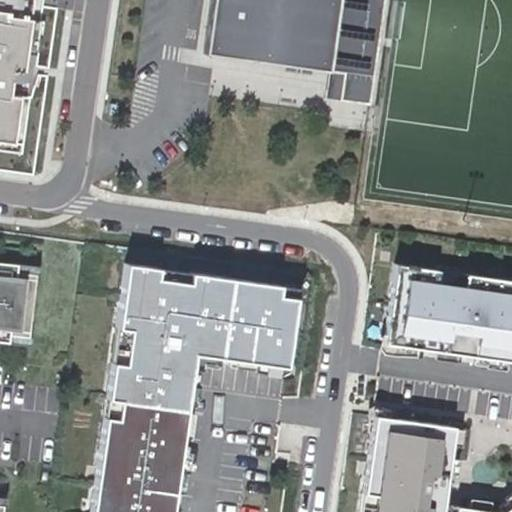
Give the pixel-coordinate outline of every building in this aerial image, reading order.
[(37,0),(0,0),(0,150),(16,153),(24,97),(4,94),(5,88),(24,90),(29,54),(30,54),(32,38),(41,40),(43,23),(34,22),(37,0)] [(372,0),(200,0),(193,57),(327,76),(323,103),(357,108),(372,0)] [(511,279),(395,263),(383,342),(511,360),(511,279)] [(51,269),(0,264),(0,343),(43,347),(51,269)] [(302,289),(131,265),(95,511),(175,511),(199,354),(291,368),(302,289)] [(452,426),(374,415),(359,511),(511,511),(511,501),(498,511),(442,502),(452,426)]
